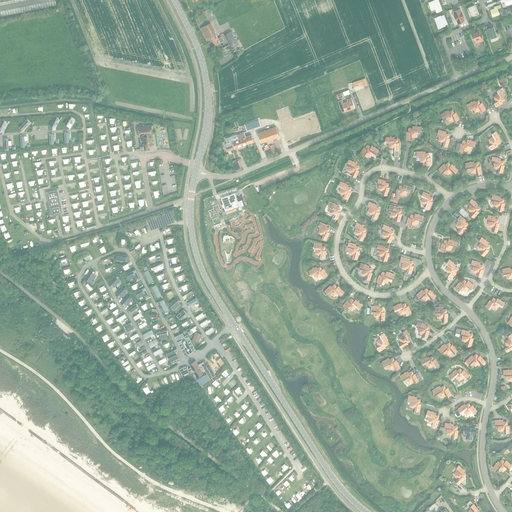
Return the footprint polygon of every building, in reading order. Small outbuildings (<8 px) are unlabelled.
[(438,0),(434,0),(429,2),(431,9),(435,7),(437,12),(442,10),(438,0)] [(471,14),(477,12),(474,5),(469,7),(471,14)] [(495,8),(490,10),(492,15),(498,13),(497,9),(501,7),(500,5),(494,7),(495,8)] [(460,8),(453,11),(458,23),(465,20),(463,15),(462,14),(462,13),(460,8)] [(438,27),(447,24),(445,17),(436,21),(438,27)] [(222,36),(221,36),(218,38),(211,23),(201,28),(206,39),(211,37),(216,45),(217,45),(218,47),(222,45),(221,43),(224,41),(222,36)] [(498,39),(497,36),(494,26),(488,29),(491,38),(492,38),(493,41),(498,39)] [(232,31),(225,35),(231,45),(237,42),(232,31)] [(478,32),(472,34),(472,35),(474,41),(476,44),(484,41),(482,36),(480,37),(479,32),(478,32)] [(496,107),(503,103),(502,101),(504,100),(503,97),(505,96),(503,94),(504,92),(502,92),(500,88),(496,91),(498,94),(494,97),(497,101),(494,103),(492,104),(493,106),(495,106),(496,107)] [(342,100),(338,101),(342,112),(345,111),(346,111),(355,107),(352,100),(344,103),(343,102),(342,100)] [(469,104),(467,105),(469,109),(473,107),(475,112),(480,109),(481,112),(482,111),(483,113),(486,112),(485,110),(481,103),(479,104),(478,102),(476,103),(475,101),(471,103),(470,103),(469,104)] [(444,113),(441,115),(443,118),(447,117),(449,121),(453,119),(455,122),(456,121),(457,123),(460,121),(459,120),(455,113),(453,114),(452,111),(450,112),(449,110),(446,112),(445,111),(444,113)] [(22,131),(30,122),(27,119),(19,128),(22,131)] [(259,120),(245,125),(247,131),(257,127),(256,125),(260,124),(259,120)] [(151,125),(137,127),(139,136),(143,136),(144,144),(143,144),(144,151),(149,150),(149,146),(152,145),(151,135),(152,135),(151,125)] [(407,132),(407,139),(412,140),(412,136),(417,136),(417,131),(421,131),(421,127),(417,127),(416,126),(415,127),(412,127),(412,129),(410,129),(410,132),(407,132)] [(262,143),(280,137),(276,127),(259,133),(262,143)] [(438,130),(437,134),(440,135),(439,140),(444,142),(443,146),(442,149),(446,150),(447,147),(448,143),(449,142),(449,141),(449,138),(447,138),(448,135),(445,134),(446,132),(438,130)] [(497,135),(496,132),(495,131),(491,133),(494,137),(489,140),(492,144),(489,146),(487,147),(489,149),(490,148),(491,149),(498,146),(497,144),(499,142),(498,140),(500,139),(498,137),(499,135),(497,135)] [(244,132),(225,138),(227,143),(225,144),(226,147),(231,146),(230,145),(234,144),(235,149),(243,146),(243,145),(248,144),(246,137),(244,132)] [(251,135),(246,137),(248,144),(254,142),(251,135)] [(385,137),(385,142),(390,142),(389,147),(395,147),(394,156),(399,156),(399,150),(399,143),(397,143),(397,140),(394,140),(394,138),(392,137),(391,136),(390,137),(385,137)] [(5,138),(2,145),(7,148),(11,142),(5,138)] [(470,145),(474,147),(475,142),(472,141),(471,140),(469,141),(467,140),(466,142),(464,141),(463,144),(458,142),(455,150),(460,151),(460,153),(462,154),(463,152),(464,149),(469,150),(470,145)] [(373,152),(376,154),(378,155),(380,152),(379,151),(375,148),(375,147),(373,147),(371,146),(370,148),(368,146),(366,149),(364,147),(360,154),(364,156),(366,154),(370,156),(373,152)] [(421,152),(417,152),(416,156),(421,156),(421,161),(426,162),(426,165),(430,165),(430,157),(428,157),(428,154),(425,154),(425,152),(423,152),(422,151),(421,152)] [(492,157),(491,161),(495,162),(494,167),(499,168),(498,172),(497,174),(500,174),(501,172),(502,173),(504,165),(502,165),(503,162),(500,161),(501,159),(498,158),(498,157),(496,158),(492,157)] [(355,177),(359,170),(357,169),(358,167),(356,166),(357,164),(354,163),(354,161),(352,162),(349,160),(347,164),(351,166),(348,170),(353,172),(351,175),(353,176),(352,178),(354,179),(355,177)] [(481,174),(480,166),(478,166),(477,164),(474,164),(474,162),(471,163),(470,162),(469,163),(465,164),(466,168),(470,167),(471,172),(476,171),(477,175),(478,174),(479,176),(482,176),(481,174)] [(451,171),(454,174),(458,171),(455,168),(455,166),(453,166),(452,164),(450,166),(448,164),(446,166),(445,164),(439,170),(437,171),(440,173),(441,172),(442,173),(444,170),(448,174),(451,171)] [(385,183),(386,181),(378,179),(376,179),(375,181),(377,182),(377,183),(380,184),(379,189),(384,190),(382,194),(387,196),(388,192),(389,191),(388,190),(389,187),(387,187),(388,184),(385,183)] [(347,199),(351,192),(349,191),(350,189),(347,188),(348,186),(346,185),(346,183),(344,184),(340,182),(339,186),(342,188),(340,192),(345,194),(343,197),(345,198),(344,200),(346,201),(347,199)] [(396,193),(395,197),(399,198),(400,194),(405,195),(407,190),(410,191),(410,190),(412,190),(413,188),(411,187),(403,185),(403,187),(400,186),(400,189),(397,188),(397,191),(395,191),(396,193)] [(52,216),(63,214),(57,190),(46,193),(52,216)] [(430,195),(423,192),(421,191),(420,194),(422,195),(421,196),(424,197),(422,202),(426,204),(425,208),(429,210),(430,206),(432,205),(431,204),(432,202),(430,201),(431,198),(429,197),(430,195)] [(235,193),(221,198),(223,204),(222,205),(223,208),(224,207),(226,212),(244,205),(242,200),(238,201),(235,193)] [(494,205),(496,206),(499,206),(498,210),(503,211),(504,203),(502,202),(503,200),(500,199),(501,197),(498,196),(498,195),(496,196),(492,195),(490,195),(490,198),(492,198),(491,199),(495,200),(494,205)] [(473,218),(479,212),(477,210),(479,208),(477,206),(478,205),(476,203),(476,202),(474,202),(471,199),(468,202),(472,205),(468,209),(472,212),(470,215),(471,216),(470,217),(472,219),(473,218)] [(336,219),(340,212),(338,211),(339,209),(337,208),(338,206),(335,205),(335,203),(333,204),(330,202),(328,206),(332,208),(329,212),(334,214),(332,218),(334,218),(333,220),(335,221),(336,219)] [(376,219),(379,212),(377,211),(378,209),(376,208),(377,206),(375,205),(374,203),(373,204),(369,202),(367,206),(371,208),(369,212),(373,214),(372,217),(373,218),(372,220),(375,221),(376,219)] [(398,225),(399,223),(399,221),(401,214),(399,213),(400,211),(397,210),(398,208),(396,207),(395,206),(394,207),(390,205),(388,210),(393,211),(391,216),(396,217),(395,220),(394,224),(398,225)] [(464,222),(466,221),(460,216),(456,212),(453,215),(457,219),(460,221),(456,225),(460,228),(457,231),(461,234),(463,231),(465,231),(465,230),(466,228),(465,226),(466,224),(464,222)] [(418,220),(422,221),(423,216),(419,215),(419,214),(417,215),(415,214),(414,216),(412,215),(411,218),(409,217),(407,225),(411,226),(412,223),(417,224),(418,220)] [(497,220),(496,220),(495,219),(495,217),(488,215),(488,216),(486,215),(485,218),(487,218),(487,220),(490,220),(489,225),(494,227),(493,231),(497,232),(498,228),(499,227),(498,226),(499,223),(497,223),(497,220)] [(160,216),(147,220),(148,225),(161,220),(160,216)] [(323,234),(322,238),(326,240),(327,237),(329,236),(328,235),(329,232),(327,231),(328,229),(326,228),(327,226),(320,222),(318,222),(317,224),(319,225),(318,226),(321,228),(319,232),(323,234)] [(358,239),(362,241),(364,237),(365,237),(365,235),(366,233),(364,232),(365,229),(362,228),(363,226),(356,223),(354,222),(353,225),(355,226),(354,227),(357,228),(355,233),(360,235),(358,239)] [(390,243),(393,236),(391,235),(393,232),(390,231),(391,229),(389,228),(389,226),(387,227),(383,225),(382,224),(380,227),(382,228),(381,229),(385,231),(383,235),(387,238),(386,241),(390,243)] [(480,253),(484,256),(489,250),(487,248),(489,246),(487,245),(488,243),(486,241),(486,240),(484,240),(481,237),(480,236),(478,238),(479,240),(478,241),(482,243),(478,247),(482,251),(480,253)] [(441,251),(445,252),(446,248),(451,250),(452,245),(456,246),(456,245),(458,245),(459,242),(457,242),(453,241),(452,239),(451,240),(448,239),(448,242),(445,241),(445,244),(443,243),(441,251)] [(353,258),(357,259),(358,255),(359,255),(359,253),(359,251),(357,250),(358,248),(355,247),(356,245),(348,243),(346,242),(345,245),(347,246),(347,247),(350,248),(349,253),(354,254),(353,258)] [(320,258),(325,259),(325,255),(326,254),(325,253),(326,250),(324,250),(324,247),(321,247),(322,245),(314,244),(312,243),(311,246),(313,247),(313,248),(317,248),(316,253),(321,254),(320,258)] [(377,248),(377,249),(380,250),(379,254),(383,256),(382,260),(386,261),(388,257),(389,256),(388,255),(389,253),(387,252),(387,250),(385,249),(385,247),(378,245),(376,244),(375,247),(377,248)] [(410,277),(413,266),(411,265),(412,263),(409,262),(410,260),(407,259),(406,258),(405,258),(401,257),(400,262),(404,263),(403,268),(408,269),(407,272),(406,272),(404,276),(410,277)] [(449,260),(446,263),(449,266),(446,270),(450,273),(448,276),(449,276),(448,278),(450,280),(451,278),(456,272),(455,271),(456,269),(454,267),(456,265),(454,264),(454,262),(452,262),(449,260)] [(477,275),(481,277),(483,269),(481,269),(482,266),(480,265),(480,263),(478,262),(477,261),(476,262),(472,260),(472,261),(470,260),(469,263),(471,263),(470,265),(475,266),(473,271),(478,272),(477,275)] [(364,265),(361,263),(359,268),(363,269),(362,274),(366,275),(365,279),(366,279),(366,281),(369,282),(369,280),(372,273),(370,272),(371,269),(368,269),(369,266),(367,266),(366,264),(364,265)] [(322,275),(323,278),(327,276),(323,269),(321,270),(320,268),(318,269),(317,267),(314,268),(313,268),(312,269),(309,271),(307,272),(309,275),(310,274),(311,275),(315,273),(317,277),(322,275)] [(511,269),(510,270),(510,268),(502,270),(500,270),(501,273),(503,273),(503,274),(507,273),(508,278),(511,276),(511,269)] [(85,280),(89,282),(95,272),(92,270),(85,280)] [(135,270),(126,274),(128,278),(133,275),(135,279),(136,279),(139,277),(135,270)] [(148,270),(144,272),(150,283),(154,281),(148,270)] [(382,276),(380,275),(377,282),(378,283),(378,285),(381,286),(381,284),(383,281),(387,282),(389,278),(393,279),(394,275),(391,274),(390,272),(389,273),(386,272),(385,274),(383,273),(382,276)] [(109,284),(112,287),(119,280),(116,277),(109,284)] [(455,288),(459,291),(461,288),(465,291),(468,287),(471,289),(472,288),(473,289),(475,287),(474,286),(468,281),(466,282),(464,281),(463,283),(461,281),(459,283),(458,283),(458,285),(455,288)] [(161,295),(156,285),(152,287),(157,297),(161,295)] [(341,296),(344,293),(341,290),(341,288),(340,288),(338,286),(336,288),(334,286),(332,287),(331,286),(325,291),(324,293),(326,295),(327,293),(328,294),(331,292),(334,296),(338,293),(341,296)] [(116,295),(119,298),(126,290),(123,287),(116,295)] [(144,288),(136,292),(138,296),(143,293),(145,297),(148,295),(144,288)] [(423,290),(417,295),(416,297),(418,299),(419,298),(420,299),(422,296),(426,300),(429,297),(432,300),(436,297),(433,294),(433,292),(431,292),(430,290),(428,292),(426,290),(424,292),(423,290)] [(121,303),(124,306),(131,298),(128,296),(121,303)] [(492,306),(496,309),(499,305),(502,307),(503,306),(505,307),(506,304),(504,303),(505,303),(501,301),(501,299),(499,300),(497,298),(496,300),(494,299),(492,301),(490,300),(486,307),(490,309),(492,306)] [(165,312),(169,310),(164,300),(160,302),(165,312)] [(350,302),(348,300),(343,306),(342,308),(344,310),(345,308),(346,309),(348,307),(352,310),(356,306),(359,309),(362,306),(359,303),(358,301),(357,301),(355,300),(354,302),(352,300),(350,302)] [(397,305),(393,307),(395,311),(399,309),(401,314),(406,312),(407,315),(408,315),(409,316),(412,315),(411,313),(408,306),(406,307),(405,304),(402,306),(401,303),(399,304),(398,304),(397,305)] [(384,320),(384,312),(382,312),(382,309),(380,309),(380,307),(377,307),(376,306),(375,307),(371,306),(371,311),(375,311),(375,316),(380,316),(380,320),(381,320),(381,322),(384,322),(384,320)] [(443,308),(435,307),(435,312),(438,312),(438,317),(443,317),(442,322),(443,322),(442,324),(445,324),(446,322),(447,322),(447,318),(448,317),(447,316),(447,313),(445,313),(445,310),(443,310),(443,308)] [(184,319),(187,313),(180,310),(177,315),(184,319)] [(427,338),(429,330),(427,330),(428,327),(425,326),(426,324),(423,323),(423,322),(421,323),(417,322),(416,326),(420,327),(419,332),(424,333),(423,337),(422,339),(425,339),(426,337),(427,338)] [(401,348),(408,344),(407,342),(409,341),(408,338),(410,337),(409,335),(409,333),(408,333),(406,329),(405,330),(404,328),(402,329),(403,331),(402,332),(404,335),(399,338),(402,342),(399,344),(401,348)] [(469,332),(462,330),(457,329),(456,333),(461,334),(464,335),(463,340),(467,341),(466,345),(470,346),(472,343),(473,342),(472,340),(473,338),(471,337),(471,335),(469,334),(469,332)] [(151,330),(143,335),(145,338),(153,334),(151,330)] [(379,333),(377,334),(378,336),(379,335),(381,339),(377,341),(380,346),(377,347),(379,351),(386,347),(385,345),(387,344),(386,342),(388,340),(386,338),(387,337),(385,336),(383,333),(382,331),(379,333)] [(199,342),(202,335),(195,332),(193,340),(199,342)] [(511,335),(511,334),(507,336),(509,339),(505,342),(507,346),(504,348),(505,349),(503,350),(505,353),(507,352),(511,348),(511,335)] [(189,340),(184,343),(181,337),(177,339),(180,345),(186,356),(195,352),(189,340)] [(458,350),(452,344),(451,346),(449,344),(447,346),(445,344),(444,346),(442,345),(442,347),(439,350),(442,353),(445,350),(448,354),(452,351),(454,353),(455,352),(457,354),(459,352),(457,350),(458,350)] [(140,356),(148,351),(146,348),(138,352),(140,356)] [(175,350),(167,354),(171,362),(179,358),(175,350)] [(469,358),(466,361),(469,364),(472,362),(476,365),(479,362),(482,365),(483,364),(484,365),(486,363),(485,362),(480,356),(478,357),(476,355),(474,357),(473,355),(471,357),(469,357),(469,358)] [(421,361),(423,365),(427,363),(429,367),(433,365),(435,368),(436,367),(437,369),(440,367),(439,365),(435,359),(433,360),(432,357),(429,359),(428,357),(426,358),(425,358),(424,359),(421,361)] [(382,362),(380,363),(382,366),(384,365),(384,366),(387,364),(390,369),(394,366),(396,370),(397,369),(398,371),(401,370),(400,368),(398,364),(398,363),(397,362),(396,360),(394,361),(392,359),(390,360),(389,358),(382,362)] [(190,365),(192,370),(197,377),(203,373),(199,366),(196,360),(193,362),(194,363),(190,365)] [(503,371),(503,375),(508,375),(508,380),(511,379),(511,371),(511,370),(509,370),(508,369),(507,370),(503,371)] [(463,376),(465,379),(466,378),(468,379),(470,377),(469,376),(463,370),(462,372),(460,370),(458,371),(456,370),(455,371),(453,371),(453,373),(450,376),(453,379),(456,376),(459,380),(463,376)] [(422,379),(418,372),(415,374),(413,375),(412,372),(409,374),(408,372),(406,373),(405,372),(404,374),(401,376),(403,380),(406,378),(409,382),(413,380),(415,383),(419,380),(422,379)] [(445,394),(447,397),(451,395),(447,388),(445,389),(444,387),(441,388),(440,386),(438,388),(437,387),(436,389),(433,391),(431,392),(432,394),(434,393),(435,395),(438,392),(441,397),(445,394)] [(419,411),(421,404),(418,403),(419,401),(416,400),(417,398),(415,397),(414,396),(412,397),(408,396),(407,400),(411,401),(410,406),(415,407),(414,410),(414,412),(417,413),(417,411),(419,411)] [(458,410),(455,412),(458,416),(461,414),(461,413),(464,410),(467,414),(471,412),(473,414),(474,416),(477,414),(475,412),(476,412),(472,405),(470,407),(468,404),(466,406),(465,404),(463,406),(461,405),(461,407),(458,409),(458,410)] [(428,410),(426,415),(430,416),(428,421),(433,423),(432,426),(433,426),(432,428),(435,429),(436,427),(439,420),(437,419),(437,417),(435,416),(436,414),(433,413),(433,411),(431,412),(428,410)] [(495,421),(492,421),(492,426),(495,426),(495,425),(496,425),(499,425),(499,430),(504,430),(504,433),(506,433),(506,435),(509,435),(509,433),(508,425),(506,425),(506,422),(503,422),(503,420),(501,420),(500,419),(499,420),(496,421),(495,421)] [(452,437),(453,437),(452,440),(456,441),(457,438),(458,430),(456,430),(456,427),(453,427),(454,424),(451,424),(450,423),(449,424),(445,423),(444,428),(449,428),(448,433),(453,434),(452,437)] [(466,435),(466,438),(472,439),(472,436),(474,436),(475,429),(466,427),(466,428),(465,428),(464,428),(463,429),(462,435),(466,435)] [(493,468),(496,470),(496,471),(499,467),(503,471),(506,467),(509,469),(510,470),(511,468),(511,466),(506,461),(504,462),(502,461),(500,463),(499,461),(497,463),(496,463),(496,465),(493,468)] [(454,480),(451,483),(455,487),(458,484),(461,481),(463,481),(463,479),(464,478),(463,476),(465,474),(463,472),(464,471),(458,465),(455,468),(458,471),(454,474),(458,478),(455,481),(454,480)]
